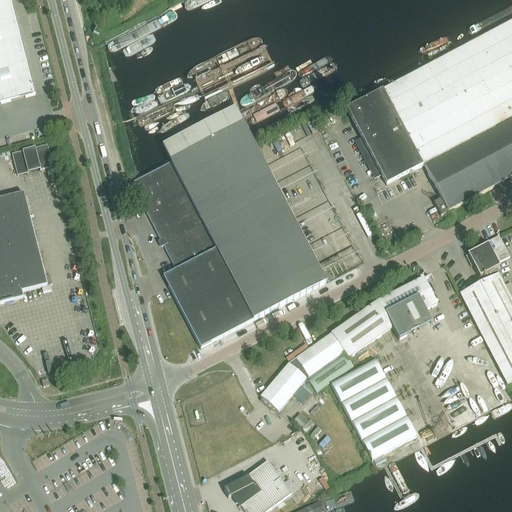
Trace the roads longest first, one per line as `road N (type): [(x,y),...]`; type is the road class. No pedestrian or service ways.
road 1 (tertiary): [(162,383),(63,0)]
road 2 (tertiary): [(50,0),(148,383)]
road 3 (unclassified): [(162,383),(511,203)]
road 4 (tertiary): [(195,511),(162,383)]
road 5 (unclassified): [(25,421),(151,394)]
road 6 (unclassified): [(148,383),(27,406)]
road 7 (tertiary): [(151,394),(181,511)]
